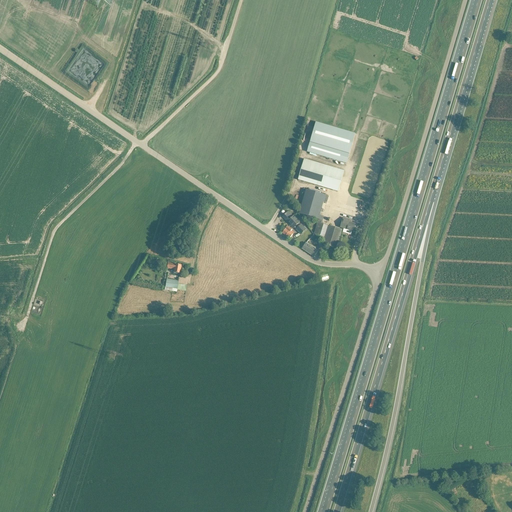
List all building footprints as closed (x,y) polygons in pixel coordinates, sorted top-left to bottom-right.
[(316,122),(307,152),(342,162),(344,156),(348,158),(355,134),(316,122)] [(305,160),(299,180),(338,192),(344,171),(305,160)] [(329,196),(310,191),(306,190),(300,210),(299,214),(318,220),(314,234),(319,239),(324,241),(323,245),(336,249),(342,230),(329,226),(321,223),(324,217),(320,215),(324,201),(327,202),(329,196)] [(294,216),(293,217),(288,212),(283,217),(294,229),(295,228),(300,224),(300,223),(300,222),(294,216)] [(350,222),(350,220),(343,218),(340,228),(356,233),(359,225),(350,222)] [(300,224),(295,228),(301,235),(306,230),(300,224)] [(291,231),(292,230),(287,226),(282,233),(290,239),(294,233),(291,231)] [(318,252),(317,251),(306,243),(302,249),(314,257),(318,252)] [(181,266),(176,265),(168,263),(167,268),(174,270),(173,273),(179,274),(181,266)] [(178,281),(173,280),(166,279),(165,290),(172,291),(176,292),(177,290),(186,291),(187,285),(178,284),(178,281)]
